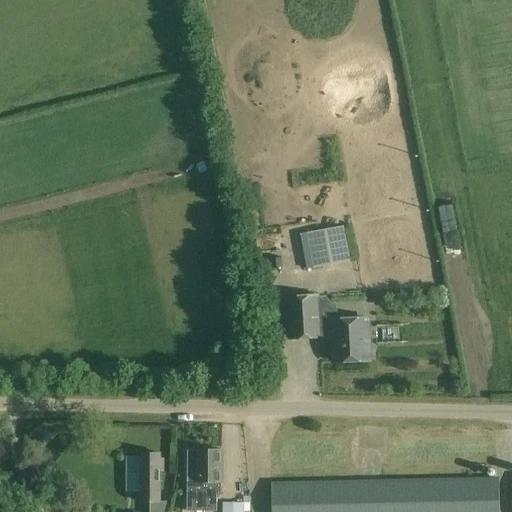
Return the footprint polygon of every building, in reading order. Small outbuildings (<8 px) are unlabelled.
[(344,225),(306,232),(313,268),(351,261),(344,225)] [(369,358),(366,316),(333,318),(333,319),(319,320),(317,295),(289,296),(291,337),(319,335),(319,334),(333,333),(335,360),(369,358)] [(394,336),(393,318),(372,319),(373,337),(394,336)] [(222,496),(222,451),(188,451),(187,511),(193,511),(217,511),(217,496),(222,496)] [(159,454),(143,454),(143,502),(150,502),(150,511),(164,511),(167,502),(159,502),(159,473),(165,473),(165,460),(159,460),(159,454)] [(271,511),(500,511),(500,477),(271,482),(271,511)] [(244,511),(245,502),(224,502),(223,511),(244,511)]
